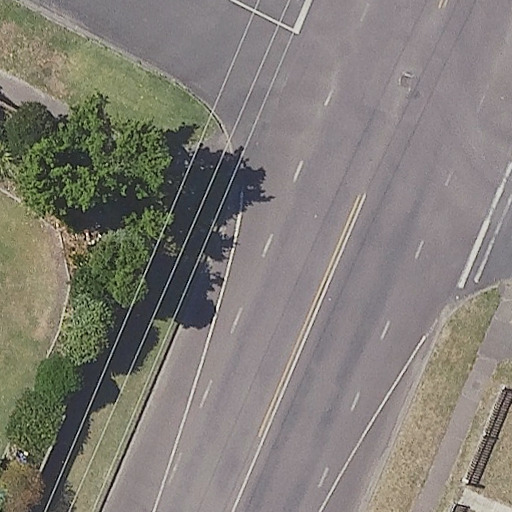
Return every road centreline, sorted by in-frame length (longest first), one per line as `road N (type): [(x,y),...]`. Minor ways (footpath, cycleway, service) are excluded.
road 1 (tertiary): [(235,511),(410,94)]
road 2 (residential): [(230,0),(410,94)]
